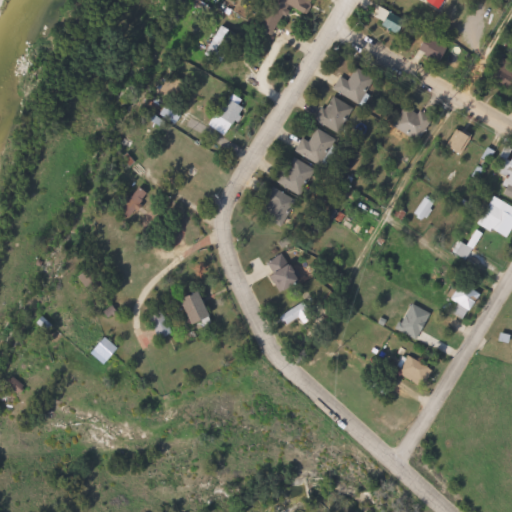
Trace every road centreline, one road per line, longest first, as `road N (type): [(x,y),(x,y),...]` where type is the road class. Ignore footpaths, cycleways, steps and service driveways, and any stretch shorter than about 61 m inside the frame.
road 1 (residential): [(448,511),(263,340),(226,233),(232,194),(346,0)]
road 2 (residential): [(395,459),(443,405),(511,282)]
road 3 (residential): [(511,129),(335,19)]
